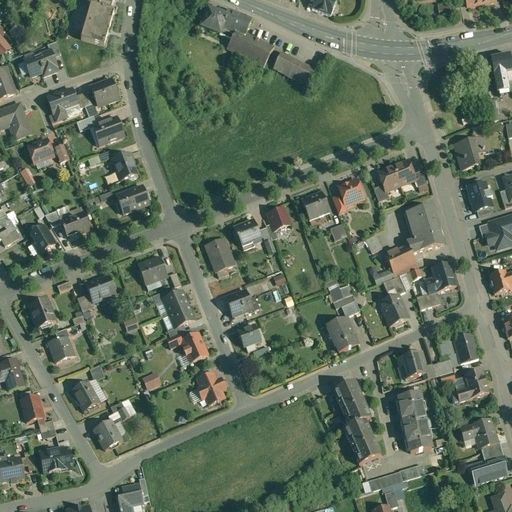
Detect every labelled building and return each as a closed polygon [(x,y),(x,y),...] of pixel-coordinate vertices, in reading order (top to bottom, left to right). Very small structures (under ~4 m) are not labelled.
[(113,0),(89,0),(88,5),(91,6),(114,13),(116,8),(111,6),(113,0)] [(310,0),(310,2),(314,3),(311,11),(330,18),(336,2),(331,0),(310,0)] [(465,0),(467,9),(481,6),(479,0),(465,0)] [(91,6),(81,41),(103,47),(112,19),(116,21),(118,14),(114,13),(91,6)] [(448,6),(438,8),(440,18),(450,16),(448,6)] [(225,17),(207,10),(200,29),(220,36),(221,32),(228,35),(227,37),(232,40),(227,50),(263,69),(274,49),(246,35),(252,21),(229,11),(225,17)] [(0,26),(0,59),(1,61),(15,50),(4,37),(7,35),(0,26)] [(29,40),(19,27),(10,34),(21,47),(23,45),(24,45),(29,40)] [(56,44),(47,47),(49,53),(50,53),(52,59),(61,56),(56,44)] [(49,53),(25,62),(31,79),(42,75),(44,79),(58,73),(52,59),(50,53),(49,53)] [(301,65),(282,54),(274,70),(293,80),(301,65)] [(511,71),(509,56),(490,59),(493,76),(504,74),(511,72),(511,71)] [(315,72),(301,65),(293,80),(307,87),(315,72)] [(0,101),(15,96),(5,70),(0,71),(0,101)] [(504,74),(494,76),(497,90),(507,88),(504,74)] [(111,81),(90,89),(97,107),(105,104),(106,107),(119,101),(111,81)] [(72,91),(47,100),(53,116),(55,116),(57,123),(67,119),(64,112),(78,107),(79,111),(75,98),(72,91)] [(87,94),(80,96),(85,109),(91,106),(87,94)] [(80,96),(75,98),(79,111),(85,109),(80,96)] [(494,102),(488,104),(492,123),(498,121),(494,102)] [(0,114),(0,131),(0,130),(0,129),(9,126),(15,141),(30,135),(19,107),(0,114)] [(93,118),(76,124),(80,134),(94,128),(93,128),(97,127),(93,118)] [(97,127),(93,128),(94,128),(101,147),(124,139),(117,119),(97,127)] [(484,127),(472,130),(474,138),(486,134),(484,127)] [(479,140),(455,147),(462,172),(478,168),(474,154),(481,152),(482,155),(485,154),(484,150),(483,151),(479,140)] [(47,142),(27,150),(34,166),(54,159),(47,142)] [(63,147),(54,150),(60,165),(69,162),(63,147)] [(110,153),(98,157),(101,164),(112,159),(110,153)] [(130,155),(112,162),(121,183),(137,177),(133,166),(134,166),(130,155)] [(408,163),(393,168),(400,188),(415,182),(413,176),(408,163)] [(393,168),(378,174),(383,187),(385,194),(386,194),(400,188),(393,168)] [(23,173),(29,189),(36,186),(30,170),(23,173)] [(421,172),(413,176),(415,182),(418,189),(426,186),(421,172)] [(469,189),(483,185),(481,180),(467,184),(469,189)] [(356,182),(337,190),(340,197),(345,209),(345,208),(364,201),(356,182)] [(469,189),(467,190),(475,214),(476,213),(490,209),(492,208),(489,200),(492,199),(490,192),(487,193),(484,185),(483,185),(469,189)] [(383,187),(373,191),(379,204),(388,200),(386,194),(385,194),(383,187)] [(142,188),(116,198),(123,217),(136,212),(134,208),(147,204),(148,207),(149,207),(142,188)] [(511,202),(510,203),(507,191),(500,193),(505,211),(511,208),(511,202)] [(111,193),(99,198),(101,204),(114,199),(111,193)] [(322,196),(301,204),(309,223),(309,221),(328,214),(328,215),(329,215),(322,196)] [(345,209),(340,197),(332,200),(338,217),(347,214),(345,208),(345,209)] [(432,207),(412,213),(414,222),(409,223),(414,241),(413,241),(413,243),(406,245),(407,247),(408,246),(412,256),(444,246),(432,207)] [(44,218),(38,209),(33,212),(39,221),(44,218)] [(478,219),(491,215),(490,209),(476,213),(478,219)] [(283,211),(268,217),(271,226),(274,234),(275,233),(278,232),(279,232),(280,232),(284,231),(285,229),(289,228),(283,211)] [(61,223),(57,213),(45,217),(52,229),(61,226),(61,223)] [(61,223),(61,226),(64,231),(63,231),(64,233),(66,237),(77,233),(78,236),(90,232),(83,215),(61,223)] [(0,221),(0,226),(10,222),(7,217),(0,221)] [(498,222),(489,225),(493,235),(486,237),(489,247),(495,245),(497,251),(511,246),(509,238),(511,236),(511,217),(502,221),(502,222),(499,223),(498,222)] [(15,218),(10,222),(12,227),(18,223),(15,218)] [(0,226),(0,242),(1,242),(4,248),(19,239),(12,227),(10,222),(0,226)] [(254,222),(233,230),(238,241),(241,249),(261,241),(254,222)] [(493,235),(489,225),(479,228),(482,239),(486,237),(493,235)] [(271,226),(266,228),(266,230),(271,241),(272,243),(278,241),(275,233),(274,234),(271,226)] [(342,226),(336,228),(341,240),(346,238),(342,226)] [(40,250),(37,252),(41,259),(58,249),(47,229),(32,238),(40,250)] [(271,241),(266,230),(260,232),(265,243),(271,241)] [(374,236),(365,241),(372,256),(382,251),(374,236)] [(222,241),(205,248),(210,261),(213,260),(218,274),(227,271),(234,268),(231,258),(229,259),(222,241)] [(407,247),(397,251),(387,255),(387,256),(384,257),(393,276),(416,265),(412,256),(408,246),(407,247)] [(160,260),(138,268),(145,287),(167,279),(160,260)] [(416,265),(393,276),(395,280),(399,278),(406,276),(418,271),(416,265)] [(449,265),(432,271),(435,280),(424,283),(428,296),(428,297),(436,294),(456,288),(449,265)] [(218,274),(216,275),(218,280),(229,276),(227,271),(218,274)] [(418,271),(406,276),(409,284),(421,279),(419,271),(418,271)] [(511,273),(506,276),(505,272),(488,277),(494,296),(511,291),(511,273)] [(176,275),(170,277),(174,290),(181,287),(176,275)] [(275,278),(278,288),(288,284),(284,275),(275,278)] [(384,276),(375,280),(377,287),(383,285),(383,284),(386,282),(384,276)] [(109,278),(85,287),(89,297),(93,306),(116,297),(109,278)] [(395,280),(391,282),(393,287),(385,291),(390,300),(398,297),(406,294),(399,278),(395,280)] [(70,283),(57,288),(59,295),(73,290),(70,283)] [(168,292),(159,296),(161,302),(163,301),(171,298),(168,292)] [(171,298),(163,301),(169,316),(188,308),(182,293),(171,298)] [(246,293),(225,300),(232,319),(253,311),(246,293)] [(436,294),(428,297),(428,296),(416,299),(420,312),(440,306),(436,294)] [(159,296),(153,298),(156,304),(161,302),(159,296)] [(89,297),(77,302),(83,317),(86,323),(82,315),(95,310),(93,306),(89,297)] [(390,300),(382,304),(387,316),(385,318),(390,329),(408,321),(398,297),(390,300)] [(47,303),(28,310),(37,332),(55,324),(47,303)] [(355,303),(344,308),(348,318),(360,313),(355,303)] [(188,308),(169,316),(176,330),(183,327),(194,322),(188,308)] [(83,317),(72,321),(74,328),(86,323),(83,317)] [(511,317),(501,321),(508,341),(511,339),(511,317)] [(138,319),(125,323),(129,335),(142,330),(138,319)] [(346,319),(327,327),(336,347),(335,348),(339,355),(358,347),(346,319)] [(176,330),(174,331),(176,337),(183,334),(186,333),(183,327),(176,330)] [(255,328),(238,334),(243,349),(261,343),(255,328)] [(66,331),(55,335),(57,341),(59,341),(59,342),(67,339),(67,340),(69,339),(66,331)] [(174,331),(168,333),(171,339),(176,337),(174,331)] [(171,339),(166,341),(170,351),(182,346),(181,343),(186,341),(183,334),(176,337),(171,339)] [(186,341),(181,343),(182,346),(186,355),(187,354),(188,355),(189,355),(193,364),(207,357),(198,335),(186,341)] [(471,337),(453,343),(460,367),(478,361),(471,337)] [(67,339),(59,342),(59,341),(57,341),(48,345),(56,365),(74,358),(67,340),(67,339)] [(109,344),(107,345),(101,347),(107,363),(115,360),(109,344)] [(420,354),(398,361),(405,382),(425,376),(427,376),(425,369),(420,354)] [(16,361),(0,366),(1,367),(0,367),(0,379),(4,378),(8,392),(24,388),(19,373),(15,362),(16,362),(16,361)] [(444,364),(432,367),(436,379),(439,378),(453,374),(450,367),(445,368),(444,364)] [(100,367),(89,371),(94,383),(105,379),(100,367)] [(432,367),(425,369),(427,376),(425,376),(427,382),(436,379),(432,367)] [(199,380),(215,374),(213,369),(197,375),(199,380)] [(158,373),(143,379),(149,392),(164,386),(158,373)] [(481,373),(464,378),(467,390),(451,395),(450,397),(453,405),(455,406),(488,396),(481,373)] [(453,374),(439,378),(442,387),(455,383),(453,374)] [(213,375),(200,381),(203,388),(217,383),(213,375)] [(203,388),(197,391),(202,401),(205,400),(209,408),(225,401),(221,393),(223,392),(218,382),(217,383),(203,388)] [(370,420),(354,383),(332,393),(333,394),(336,392),(341,403),(338,404),(338,405),(339,405),(346,420),(345,420),(346,421),(349,420),(352,426),(348,427),(349,429),(364,422),(370,420)] [(99,405),(87,384),(72,393),(84,414),(99,405)] [(32,392),(20,396),(21,402),(34,398),(32,392)] [(419,395),(398,399),(401,414),(400,414),(402,421),(403,421),(405,432),(404,433),(406,439),(407,439),(410,455),(431,450),(419,395)] [(21,402),(20,402),(26,425),(44,420),(42,413),(41,413),(40,408),(40,407),(38,397),(34,398),(21,402)] [(122,405),(110,410),(114,416),(118,414),(118,413),(124,410),(122,405)] [(124,410),(118,413),(118,414),(123,423),(130,419),(124,410)] [(470,421),(458,425),(460,432),(471,429),(471,427),(472,427),(470,421)] [(380,458),(364,422),(349,429),(346,430),(351,441),(348,442),(348,443),(349,442),(356,459),(355,459),(355,460),(358,459),(361,465),(358,466),(359,467),(380,458)] [(472,427),(471,427),(471,429),(460,432),(463,443),(475,439),(478,452),(497,446),(490,422),(472,427)] [(52,423),(38,426),(41,434),(54,430),(52,423)] [(110,423),(93,432),(104,453),(122,443),(110,423)] [(54,430),(41,434),(43,442),(56,438),(54,430)] [(65,451),(40,455),(44,476),(69,471),(65,451)] [(20,460),(2,463),(2,462),(5,460),(6,460),(4,452),(0,453),(0,484),(24,480),(20,460)] [(31,454),(24,456),(29,473),(36,472),(31,454)] [(471,474),(476,489),(508,478),(503,463),(471,474)] [(421,467),(399,474),(402,484),(424,477),(421,467)] [(399,474),(368,484),(371,494),(402,484),(399,474)] [(144,480),(138,482),(140,487),(142,499),(148,498),(144,480)] [(140,487),(122,491),(124,498),(117,499),(120,511),(131,511),(131,508),(144,505),(142,499),(140,487)] [(394,493),(384,496),(388,508),(388,507),(389,511),(398,509),(394,493)] [(504,496),(492,501),(495,511),(501,511),(509,509),(504,496)]
